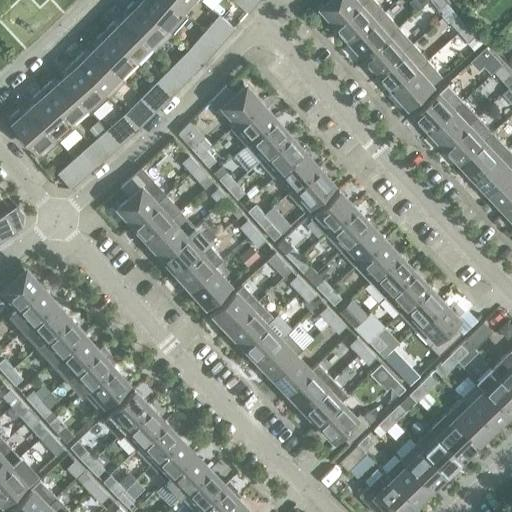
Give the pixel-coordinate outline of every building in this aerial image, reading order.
[(171,32),(137,0),(132,0),(126,6),(130,10),(123,17),(155,48),(171,32)] [(179,8),(169,0),(137,0),(171,32),(186,14),(179,8)] [(363,0),(328,0),(324,5),(339,22),(361,2),(363,0)] [(375,0),(363,0),(361,2),(339,22),(353,38),(375,18),(385,10),(375,0)] [(228,9),(222,17),(231,25),(238,17),(228,9)] [(385,10),(375,18),(353,38),(367,54),(390,34),(399,26),(385,10)] [(452,22),(460,30),(467,24),(460,15),(452,22)] [(155,48),(123,17),(117,24),(113,20),(104,29),(132,57),(147,42),(154,49),(155,48)] [(231,25),(222,17),(215,24),(225,33),(231,25)] [(474,31),(467,24),(460,30),(467,38),(474,31)] [(399,26),(390,34),(367,54),(381,70),(404,50),(413,42),(399,26)] [(132,57),(104,29),(96,37),(100,41),(93,48),(124,79),(125,78),(118,71),(132,57)] [(413,42),(404,50),(381,70),(396,86),(418,67),(427,59),(413,42)] [(198,43),(191,51),(201,60),(208,52),(198,43)] [(124,79),(93,48),(86,54),(82,51),(74,59),(108,95),(124,79)] [(194,67),(201,60),(191,51),(185,58),(194,67)] [(487,62),(495,70),(502,63),(495,55),(487,62)] [(108,95),(74,59),(65,67),(68,71),(61,78),(84,103),(90,111),(108,95)] [(427,59),(418,67),(396,86),(411,103),(442,75),(427,59)] [(510,71),(502,63),(495,70),(502,78),(510,71)] [(168,92),(175,85),(166,76),(159,83),(168,92)] [(84,103),(61,78),(54,84),(50,80),(41,88),(68,118),(84,103)] [(168,92),(159,83),(152,90),(161,100),(168,92)] [(234,93),(225,83),(211,98),(220,108),(224,105),(237,120),(230,126),(230,127),(260,101),(245,84),(234,93)] [(418,112),(433,128),(455,108),(463,100),(448,83),(418,112)] [(68,118),(41,88),(32,95),(36,100),(29,106),(58,139),(74,125),(68,118)] [(463,100),(455,108),(433,128),(448,144),(470,123),(478,115),(463,100)] [(260,101),(230,127),(245,143),(274,117),(260,101)] [(58,139),(29,106),(22,112),(18,108),(8,117),(41,154),(58,139)] [(134,109),(127,116),(136,125),(143,118),(134,109)] [(478,115),(470,123),(448,144),(463,159),(484,139),(493,131),(478,115)] [(136,125),(127,116),(119,123),(128,132),(136,125)] [(274,117),(245,143),(259,159),(289,133),(274,117)] [(204,135),(190,120),(178,132),(191,147),(199,140),(204,135)] [(493,131),(484,139),(463,159),(478,175),(499,155),(508,147),(493,131)] [(289,133),(259,159),(273,176),(303,149),(289,133)] [(101,140),(93,146),(102,156),(109,149),(101,140)] [(199,140),(191,147),(199,155),(206,148),(199,140)] [(94,163),(102,156),(93,146),(85,153),(94,163)] [(511,151),(508,147),(499,155),(478,175),(492,191),(511,172),(511,151)] [(214,157),(206,148),(199,155),(207,164),(214,157)] [(303,149),(273,176),(274,176),(281,170),(294,185),(287,191),(287,192),(317,166),(303,149)] [(198,164),(191,156),(183,163),(190,171),(198,164)] [(205,187),(212,180),(198,164),(190,171),(205,187)] [(227,187),(235,180),(221,164),(213,171),(227,187)] [(317,166),(287,192),(302,209),(332,183),(317,166)] [(69,185),(77,178),(68,168),(60,175),(69,185)] [(118,204),(133,221),(156,201),(165,193),(150,177),(145,181),(136,171),(121,185),(129,194),(118,204)] [(511,172),(492,191),(507,207),(511,202),(511,172)] [(243,189),(235,180),(227,187),(235,196),(243,189)] [(227,196),(220,188),(212,195),(219,203),(227,196)] [(332,226),(353,205),(338,189),(310,216),(315,222),(325,232),(332,226)] [(165,193),(156,201),(133,221),(148,238),(170,218),(180,209),(165,193)] [(227,212),(235,205),(227,196),(219,203),(227,212)] [(256,204),(249,211),(256,220),(264,213),(256,204)] [(364,225),(368,221),(353,205),(332,226),(325,232),(339,248),(346,241),(364,225)] [(180,209),(170,218),(148,238),(162,254),(185,234),(194,225),(180,209)] [(273,238),(281,231),(264,213),(256,220),(273,238)] [(0,225),(6,234),(14,228),(7,217),(0,221),(0,225)] [(256,228),(248,220),(241,227),(248,235),(256,228)] [(364,225),(346,241),(361,257),(378,241),(383,237),(368,221),(364,225)] [(194,225),(185,234),(162,254),(177,270),(199,250),(208,242),(210,240),(195,224),(194,225)] [(264,238),(256,228),(248,235),(256,245),(264,238)] [(293,262),(301,254),(284,236),(276,244),(293,262)] [(392,258),(398,253),(383,237),(378,241),(361,257),(354,264),(369,280),(392,258)] [(191,286),(213,266),(222,258),(208,242),(199,250),(177,270),(191,286)] [(243,253),(250,260),(258,254),(251,246),(243,253)] [(407,273),(412,268),(398,253),(392,258),(369,280),(384,295),(407,273)] [(308,277),(316,270),(301,254),(293,262),(308,277)] [(283,260),(275,267),(283,275),(291,268),(283,260)] [(228,283),(213,266),(191,286),(206,303),(228,283)] [(0,298),(11,310),(40,284),(25,267),(4,286),(0,281),(0,298)] [(422,289),(427,284),(412,268),(407,273),(384,295),(389,301),(399,311),(422,289)] [(323,293),(331,286),(316,270),(308,277),(323,293)] [(306,283),(298,275),(290,283),(298,291),(306,283)] [(229,327),(258,300),(242,283),(213,311),(229,327)] [(307,299),(314,292),(306,283),(298,291),(307,299)] [(40,284),(11,310),(25,326),(55,300),(40,284)] [(422,289),(399,311),(413,327),(442,300),(427,284),(422,289)] [(340,295),(331,286),(323,293),(332,302),(340,295)] [(55,300),(25,326),(39,342),(69,316),(55,300)] [(244,343),(265,322),(272,315),(258,300),(229,327),(244,343)] [(442,300),(413,327),(438,353),(461,331),(452,322),(458,317),(442,300)] [(336,315),(328,306),(320,314),(328,322),(336,315)] [(353,324),(361,317),(353,309),(346,316),(353,324)] [(344,323),(336,315),(328,322),(336,331),(344,323)] [(69,316),(39,342),(54,359),(83,332),(69,316)] [(370,326),(361,317),(353,324),(362,333),(370,326)] [(492,329),(483,320),(465,337),(474,347),(492,329)] [(280,338),(265,322),(244,343),(258,358),(280,338)] [(273,374),(295,353),(302,347),(287,331),(280,338),(258,358),(273,374)] [(83,332),(54,359),(68,375),(98,348),(83,332)] [(368,340),(376,348),(384,341),(376,333),(368,340)] [(366,346),(358,338),(350,345),(358,353),(366,346)] [(465,352),(458,344),(449,352),(457,360),(465,352)] [(374,355),(366,346),(358,353),(366,362),(374,355)] [(511,347),(493,366),(511,385),(511,347)] [(98,348),(68,375),(83,391),(112,365),(98,348)] [(448,368),(457,360),(449,352),(433,368),(440,376),(448,368)] [(310,369),(295,353),(273,374),(288,389),(310,369)] [(6,358),(0,362),(0,367),(5,373),(13,366),(6,358)] [(303,405),(332,378),(317,362),(310,369),(288,389),(303,405)] [(112,365),(83,391),(97,408),(127,381),(112,365)] [(21,375),(13,366),(5,373),(13,382),(21,375)] [(511,385),(493,366),(477,381),(506,411),(511,405),(511,385)] [(434,382),(440,376),(433,368),(418,383),(426,390),(434,382)] [(260,381),(272,396),(283,389),(271,373),(260,381)] [(338,402),(340,400),(347,394),(332,378),(303,405),(318,421),(338,402)] [(506,411),(477,381),(462,396),(491,426),(506,411)] [(417,398),(426,390),(418,383),(410,390),(417,398)] [(105,416),(121,432),(149,405),(133,388),(105,416)] [(11,404),(19,397),(13,390),(5,397),(11,404)] [(34,390),(27,397),(34,405),(42,398),(34,390)] [(491,426),(462,396),(461,396),(468,403),(453,418),(475,441),(491,426)] [(28,408),(19,397),(11,404),(20,415),(28,408)] [(50,407),(42,398),(34,405),(42,414),(50,407)] [(355,416),(340,400),(338,402),(318,421),(334,437),(339,432),(348,441),(368,422),(358,412),(358,413),(355,416)] [(403,412),(396,404),(387,413),(395,420),(403,412)] [(136,448),(164,421),(149,405),(121,432),(136,448)] [(431,426),(437,433),(460,456),(475,441),(453,418),(446,411),(431,426)] [(386,428),(395,420),(387,413),(379,421),(386,428)] [(48,421),(56,430),(64,423),(56,414),(48,421)] [(164,421),(136,448),(150,463),(179,436),(164,421)] [(48,430),(42,423),(34,430),(40,437),(48,430)] [(431,426),(415,441),(444,471),(460,456),(437,433),(431,426)] [(57,440),(48,430),(40,437),(49,447),(57,440)] [(372,442),(364,435),(356,443),(364,450),(372,442)] [(179,436),(150,463),(165,479),(194,452),(179,436)] [(4,440),(0,443),(0,472),(19,456),(4,440)] [(444,471),(415,441),(400,456),(429,486),(444,471)] [(365,452),(364,450),(356,443),(338,460),(347,469),(365,452)] [(87,449),(80,456),(87,464),(95,457),(87,449)] [(194,452),(165,479),(180,495),(209,467),(194,452)] [(19,456),(0,472),(0,497),(2,500),(34,472),(19,456)] [(429,486),(400,456),(384,471),(413,501),(414,501),(429,486)] [(104,466),(95,457),(87,464),(96,473),(104,466)] [(76,476),(83,469),(75,461),(68,468),(76,476)] [(209,467),(180,495),(195,510),(224,483),(209,467)] [(413,501),(384,471),(383,470),(358,494),(376,511),(379,511),(386,505),(392,511),(402,511),(404,510),(405,511),(411,511),(418,506),(414,501),(413,501)] [(98,484),(91,476),(83,484),(91,491),(98,484)] [(10,508),(13,511),(38,511),(47,504),(55,496),(39,480),(10,508)] [(117,495),(125,488),(118,480),(110,487),(117,495)] [(224,511),(239,499),(224,483),(195,510),(193,511),(224,511)] [(99,500),(107,493),(98,484),(91,491),(99,500)] [(134,497),(125,488),(117,495),(126,504),(134,497)] [(55,496),(47,504),(38,511),(69,511),(70,511),(55,496)] [(251,511),(239,499),(224,511),(251,511)]
